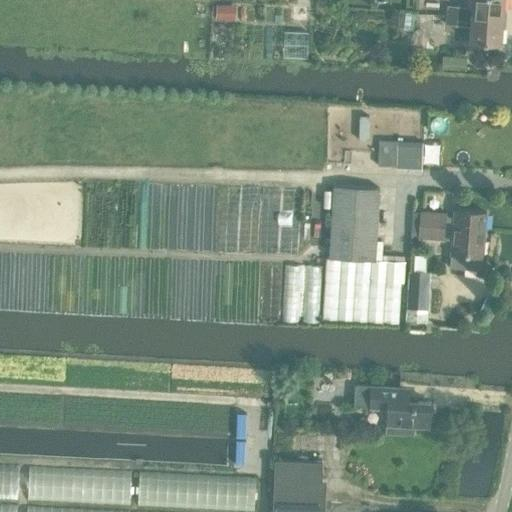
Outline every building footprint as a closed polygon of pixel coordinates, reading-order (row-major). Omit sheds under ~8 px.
[(446,5),(445,15),(503,19),(504,0),(471,0),(471,7),(446,5)] [(232,5),(216,4),(215,19),(232,19),(232,5)] [(445,15),(444,24),(470,26),(469,41),(501,43),(503,19),(445,15)] [(422,170),(423,142),(379,140),(378,165),(395,166),(395,169),(422,170)] [(325,258),(322,318),(398,322),(400,281),(403,281),(404,262),(381,260),(382,240),(375,239),(379,189),(333,187),(328,258),(325,258)] [(485,230),(486,213),(454,210),(454,216),(446,216),(446,213),(421,211),(420,224),(429,225),(445,226),(445,225),(453,226),(453,228),(485,230)] [(445,226),(429,225),(420,224),(418,237),(444,239),(452,239),(451,253),(452,253),(451,266),(481,269),(482,256),(483,256),(485,230),(453,228),(453,226),(445,225),(445,226)] [(427,309),(429,272),(409,271),(407,308),(427,309)] [(355,385),(354,405),(388,407),(387,423),(393,424),(393,432),(413,433),(413,425),(429,426),(430,401),(402,400),(403,388),(355,385)] [(236,440),(234,463),(244,464),(245,440),(236,440)] [(275,459),(273,499),(301,500),(302,479),(322,479),(323,461),(275,459)] [(300,511),(301,500),(273,499),(272,511),(300,511)]
